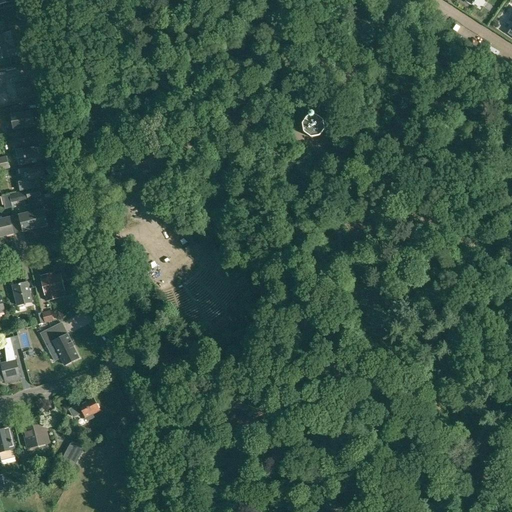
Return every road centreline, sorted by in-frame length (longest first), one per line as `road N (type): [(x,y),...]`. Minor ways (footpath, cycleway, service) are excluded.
road 1 (residential): [(75,245),(18,0)]
road 2 (residential): [(160,511),(157,445),(125,368)]
road 3 (track): [(32,57),(59,63),(81,87),(85,175)]
road 4 (residential): [(125,368),(75,245)]
road 5 (residential): [(322,111),(397,6)]
road 6 (residential): [(125,368),(0,399)]
